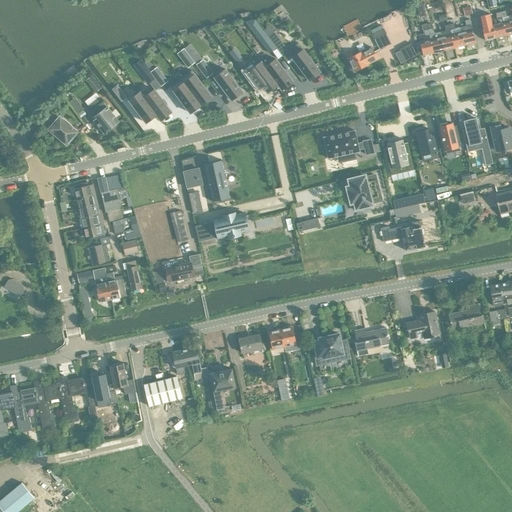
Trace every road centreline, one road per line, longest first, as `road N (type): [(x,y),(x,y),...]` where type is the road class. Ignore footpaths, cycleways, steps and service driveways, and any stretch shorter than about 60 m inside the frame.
road 1 (residential): [(40,173),(511,59)]
road 2 (unclassified): [(78,352),(511,264)]
road 3 (residential): [(72,320),(40,173)]
